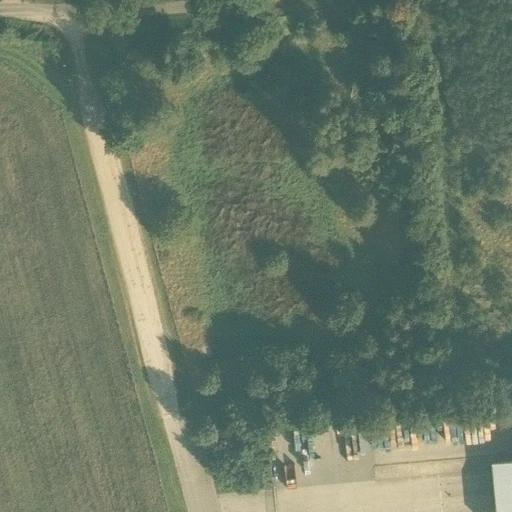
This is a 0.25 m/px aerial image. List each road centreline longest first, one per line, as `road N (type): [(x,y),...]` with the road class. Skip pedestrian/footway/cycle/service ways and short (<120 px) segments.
road 1 (track): [(181,429),(64,12)]
road 2 (unclassified): [(0,17),(238,0)]
